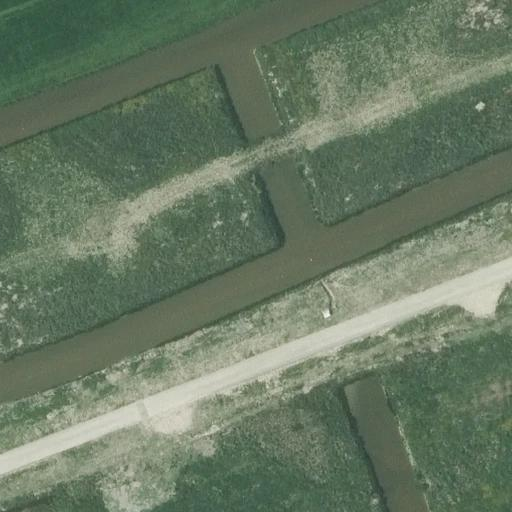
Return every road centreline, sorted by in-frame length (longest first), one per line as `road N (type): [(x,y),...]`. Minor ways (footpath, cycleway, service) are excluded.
road 1 (residential): [(0,270),(147,213),(268,152),(511,62)]
road 2 (unclassified): [(474,282),(174,398)]
road 3 (unclassified): [(174,398),(0,466)]
